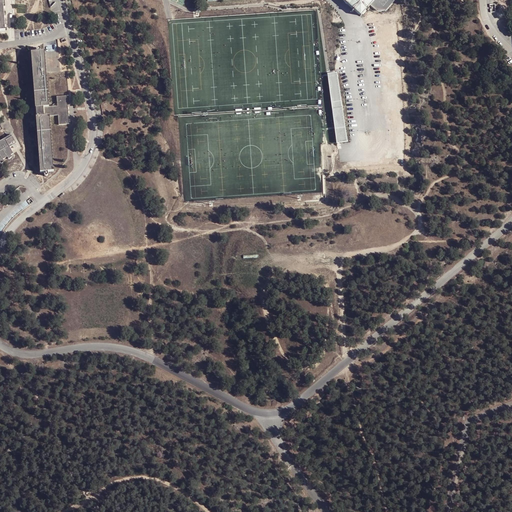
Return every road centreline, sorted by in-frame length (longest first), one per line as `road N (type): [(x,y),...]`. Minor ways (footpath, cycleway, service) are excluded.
road 1 (unclassified): [(271,414),(297,402),(511,220)]
road 2 (unclassified): [(0,343),(34,354),(130,350),(271,414)]
road 3 (track): [(347,360),(343,259),(388,251),(419,227),(414,211),(373,194)]
road 4 (unclassified): [(68,28),(92,136),(79,171),(42,203)]
road 5 (track): [(62,511),(137,477),(172,485),(207,511)]
road 6 (unclassified): [(511,404),(469,423),(446,511)]
